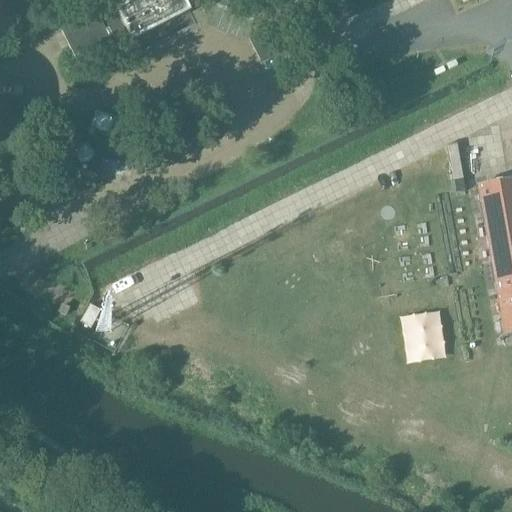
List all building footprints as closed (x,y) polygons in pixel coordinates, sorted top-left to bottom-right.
[(62,31),(61,31),(62,33),(69,46),(79,67),(115,50),(110,40),(113,38),(116,37),(125,32),(131,44),(137,56),(178,36),(179,38),(182,36),(181,34),(196,26),(190,14),(182,0),(131,0),(122,4),(114,9),(104,13),(98,16),(96,13),(62,31)] [(263,32),(248,39),(259,61),(273,54),(263,32)] [(76,136),(65,170),(90,178),(96,180),(96,179),(97,178),(99,171),(98,171),(102,159),(106,148),(107,146),(76,136)] [(465,192),(456,145),(446,147),(447,153),(443,154),(451,193),(455,192),(455,194),(465,192)] [(511,180),(476,187),(503,337),(511,335),(511,180)] [(69,308),(61,305),(58,313),(65,316),(69,308)] [(99,311),(88,306),(79,324),(90,330),(99,311)]
